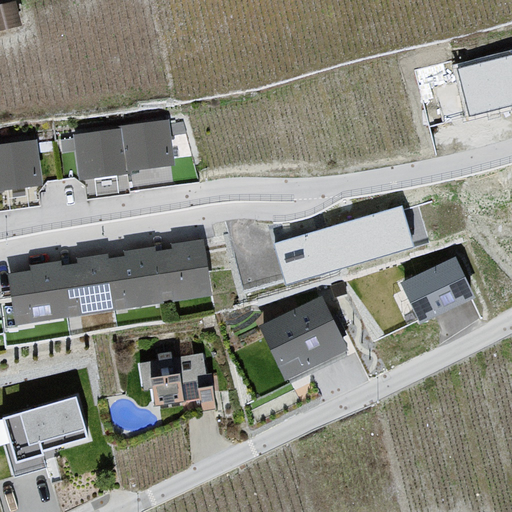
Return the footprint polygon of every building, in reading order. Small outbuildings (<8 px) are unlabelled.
[(23,8),(0,13),(0,28),(1,31),(9,40),(33,33),(35,28),(23,8)] [(511,53),(475,65),(486,101),(511,93),(511,53)] [(172,127),(127,133),(140,179),(181,171),(172,127)] [(127,133),(79,141),(93,187),(140,179),(127,133)] [(43,147),(0,152),(0,159),(8,197),(50,190),(43,147)] [(287,278),(429,241),(423,220),(411,223),(405,203),(277,236),(287,278)] [(204,238),(5,270),(14,324),(213,292),(204,238)] [(460,252),(401,277),(419,317),(477,292),(460,252)] [(320,294),(259,323),(284,375),(345,346),(320,294)] [(473,297),(438,310),(447,333),(481,320),(473,297)] [(200,359),(150,364),(163,410),(220,406),(219,393),(206,384),(200,359)] [(82,403),(5,425),(25,471),(98,447),(82,403)]
